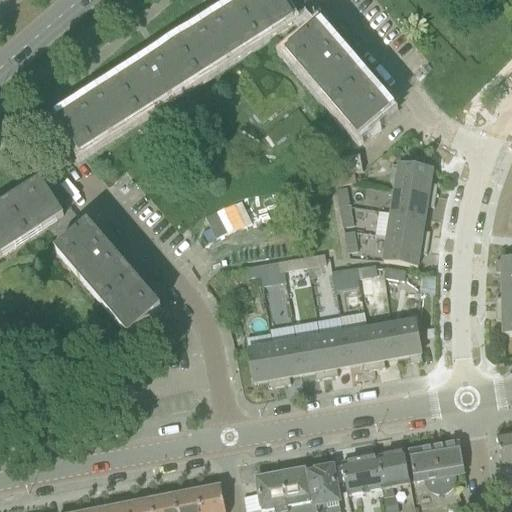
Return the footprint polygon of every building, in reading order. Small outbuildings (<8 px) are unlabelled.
[(249,0),(239,7),(262,43),(276,34),(293,23),(291,20),(280,3),(278,0),(249,0)] [(239,7),(178,46),(201,82),(262,43),(239,7)] [(285,58),(334,115),(367,87),(318,30),(312,35),(302,24),(287,38),(296,49),(285,58)] [(178,46),(117,84),(140,120),(201,82),(178,46)] [(140,120),(117,84),(57,123),(79,159),(140,120)] [(367,87),(334,115),(359,144),(391,116),(367,87)] [(399,157),(393,194),(434,200),(436,189),(429,188),(431,174),(422,173),(424,161),(399,157)] [(331,164),(333,180),(349,177),(362,175),(360,159),(331,164)] [(333,180),(332,180),(333,183),(334,190),(351,187),(349,177),(333,180)] [(40,184),(9,204),(32,240),(63,220),(40,184)] [(335,194),(338,213),(349,211),(346,192),(335,194)] [(393,194),(389,217),(424,223),(426,210),(432,211),(434,200),(393,194)] [(9,204),(0,209),(0,260),(32,240),(9,204)] [(349,211),(338,213),(341,232),(352,230),(349,211)] [(389,217),(386,241),(427,248),(428,236),(422,235),(424,223),(389,217)] [(55,255),(104,312),(136,284),(87,227),(82,232),(72,221),(57,235),(66,246),(55,255)] [(343,238),(347,258),(357,256),(353,236),(343,238)] [(427,248),(386,241),(382,266),(396,268),(416,271),(418,258),(425,259),(427,248)] [(323,259),(305,262),(306,272),(325,269),(323,259)] [(306,272),(305,262),(286,266),(288,276),(306,272)] [(501,265),(494,265),(494,276),(501,276),(501,289),(511,288),(511,263),(501,264),(501,265)] [(276,267),(257,271),(259,281),(278,277),(276,267)] [(373,270),(356,273),(357,283),(375,280),(374,272),(374,270),(373,270)] [(259,281),(257,271),(239,274),(240,284),(259,281)] [(383,282),(402,285),(404,275),(384,272),(383,282)] [(335,276),(332,277),(335,297),(359,293),(357,284),(357,283),(356,273),(335,276)] [(136,284),(104,312),(128,341),(161,313),(136,284)] [(494,302),(494,313),(511,313),(511,288),(501,289),(501,302),(494,302)] [(511,313),(494,313),(494,325),(501,324),(501,338),(511,337),(511,313)] [(414,325),(389,329),(395,363),(408,361),(409,368),(420,366),(419,359),(420,359),(414,325)] [(389,329),(366,333),(373,374),(384,372),(383,365),(395,363),(389,329)] [(366,333),(342,337),(348,371),(360,369),(361,376),(373,374),(366,333)] [(342,337),(318,341),(326,382),(337,380),(335,374),(348,371),(342,337)] [(318,341),(295,345),(301,380),(313,377),(314,384),(326,382),(318,341)] [(295,345),(271,349),(278,391),(289,389),(288,382),(301,380),(295,345)] [(278,391),(271,349),(246,354),(252,388),(266,386),(267,392),(278,391)] [(511,478),(511,436),(496,439),(503,480),(511,478)] [(464,478),(458,446),(408,454),(414,487),(424,485),(426,490),(430,494),(436,498),(447,496),(451,491),(454,485),(454,480),(464,478)] [(378,460),(375,460),(381,493),(382,502),(394,500),(392,491),(409,488),(407,475),(404,455),(378,460)] [(375,460),(340,467),(347,500),(381,493),(375,460)] [(319,473),(309,475),(313,499),(315,511),(338,511),(337,507),(335,491),(331,471),(327,472),(326,470),(320,471),(319,473)] [(303,474),(279,478),(281,491),(284,494),(287,511),(315,511),(313,499),(312,500),(308,500),(303,474)] [(287,511),(284,494),(281,491),(279,478),(255,482),(261,511),(287,511)] [(223,511),(220,489),(196,494),(199,511),(223,511)] [(199,511),(196,494),(173,499),(175,511),(199,511)] [(175,511),(173,499),(149,503),(150,511),(175,511)] [(394,500),(382,502),(384,511),(397,511),(395,499),(394,500)]
